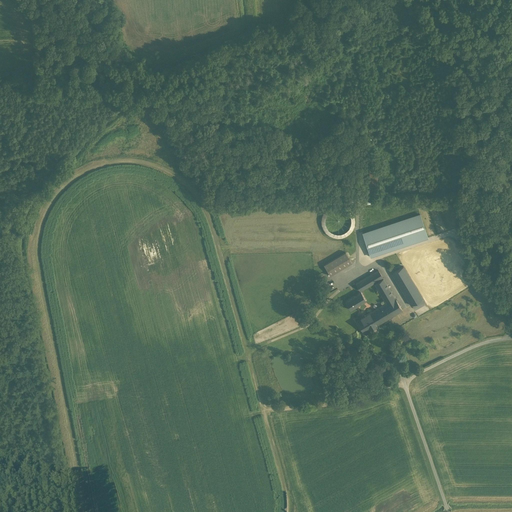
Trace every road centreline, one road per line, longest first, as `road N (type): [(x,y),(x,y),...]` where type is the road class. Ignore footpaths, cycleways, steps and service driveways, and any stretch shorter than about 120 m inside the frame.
road 1 (track): [(248,158),(205,145),(169,120),(152,94),(95,72),(58,31),(25,18)]
road 2 (track): [(263,408),(382,391),(503,339),(510,324)]
